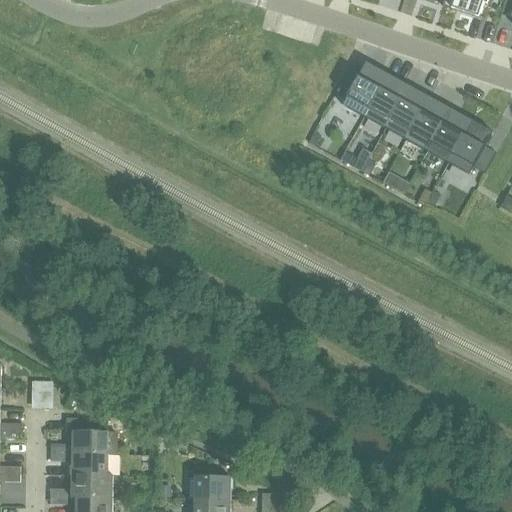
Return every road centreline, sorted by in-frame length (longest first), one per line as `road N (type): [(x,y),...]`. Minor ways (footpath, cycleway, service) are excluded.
road 1 (residential): [(264,0),(511,79)]
road 2 (residential): [(30,511),(33,414),(56,414)]
